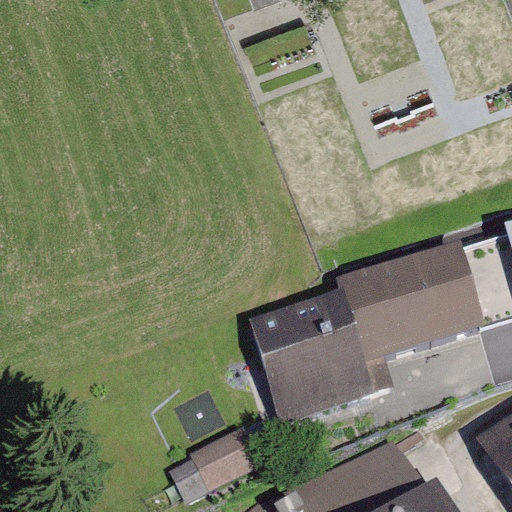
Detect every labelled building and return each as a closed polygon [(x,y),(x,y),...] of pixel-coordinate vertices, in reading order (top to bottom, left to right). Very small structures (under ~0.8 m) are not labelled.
[(511,240),(343,295),(367,369),(511,322),(511,240)] [(343,295),(251,325),(285,430),(377,400),(367,369),(343,295)] [(261,477),(241,437),(195,460),(215,500),(261,477)] [(448,511),(398,441),(259,511),(448,511)] [(511,497),(511,449),(491,462),(511,497)]
